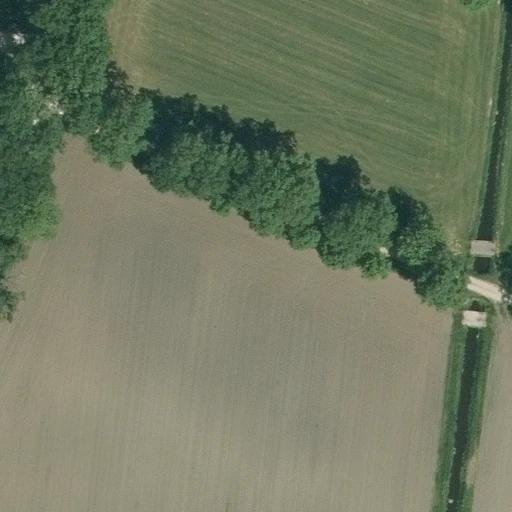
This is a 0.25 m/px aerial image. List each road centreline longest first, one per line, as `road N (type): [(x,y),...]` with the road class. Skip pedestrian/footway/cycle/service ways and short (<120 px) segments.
road 1 (track): [(470,283),(37,101)]
road 2 (tertiary): [(0,196),(69,0)]
